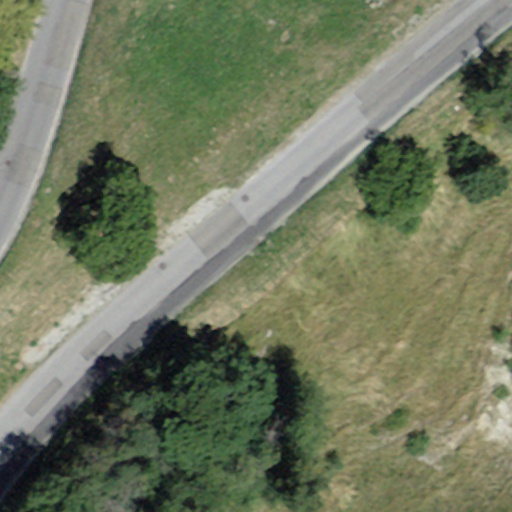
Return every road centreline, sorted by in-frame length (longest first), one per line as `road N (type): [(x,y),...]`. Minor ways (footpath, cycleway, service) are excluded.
road 1 (unclassified): [(0,455),(69,375),(498,0)]
road 2 (unclassified): [(67,0),(16,177),(0,206)]
